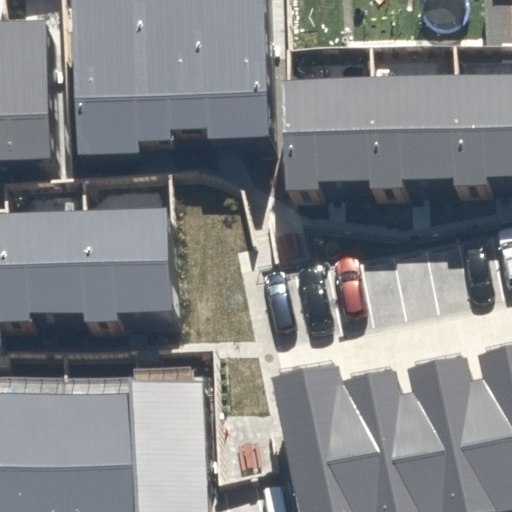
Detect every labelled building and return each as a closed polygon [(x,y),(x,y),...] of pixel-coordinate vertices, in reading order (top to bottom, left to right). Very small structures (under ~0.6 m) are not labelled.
[(143,0),(74,0),(77,155),(139,154),(139,141),(146,140),(143,0)] [(143,0),(146,140),(171,141),(171,129),(209,128),(206,0),(143,0)] [(261,0),(206,0),(209,128),(210,139),(269,134),(261,0)] [(44,22),(0,23),(0,159),(49,157),(44,22)] [(511,74),(451,76),(454,178),(454,185),(487,184),(486,173),(511,172),(511,74)] [(451,76),(369,78),(369,178),(371,186),(402,185),(402,177),(454,178),(451,76)] [(369,78),(283,81),(286,188),(316,189),(316,180),(369,178),(369,78)] [(169,308),(165,207),(83,210),(87,310),(88,318),(117,317),(116,311),(169,308)] [(87,310),(83,210),(0,213),(0,319),(30,320),(30,311),(87,310)] [(511,344),(477,353),(483,379),(511,505),(511,344)] [(404,367),(410,394),(433,511),(477,511),(511,505),(483,379),(470,382),(463,354),(404,367)] [(393,368),(335,379),(360,511),(433,511),(410,394),(399,397),(393,368)] [(274,380),(299,511),(360,511),(335,379),(333,369),(274,380)] [(128,379),(129,387),(137,511),(211,511),(202,374),(128,379)] [(137,511),(129,387),(65,391),(71,511),(137,511)] [(71,511),(65,391),(0,394),(0,511),(71,511)]
